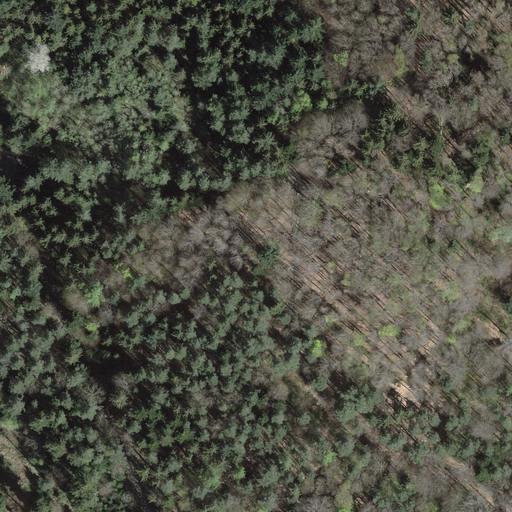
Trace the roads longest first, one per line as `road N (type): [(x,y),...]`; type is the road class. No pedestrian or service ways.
road 1 (track): [(511,510),(467,478),(348,427),(311,379),(295,283),(304,179),(257,108),(248,78),(258,44),(306,0)]
road 2 (track): [(0,171),(145,511)]
road 3 (track): [(304,179),(356,190),(409,187),(511,97)]
